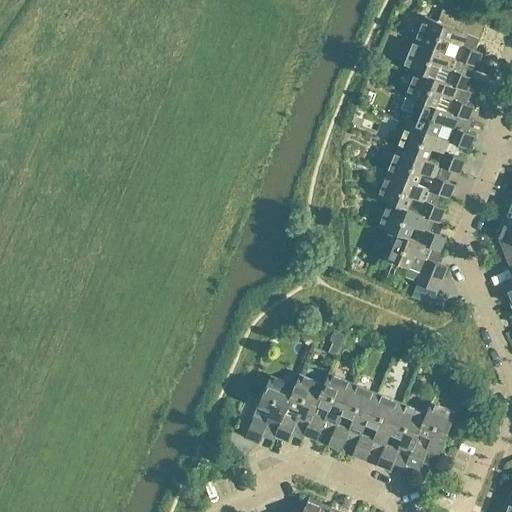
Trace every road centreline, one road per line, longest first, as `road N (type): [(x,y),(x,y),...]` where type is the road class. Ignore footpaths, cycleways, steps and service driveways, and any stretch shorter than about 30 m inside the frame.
road 1 (residential): [(511,382),(459,249),(499,150),(511,145)]
road 2 (residential): [(217,511),(272,488),(267,475),(298,461),(390,497),(396,511)]
